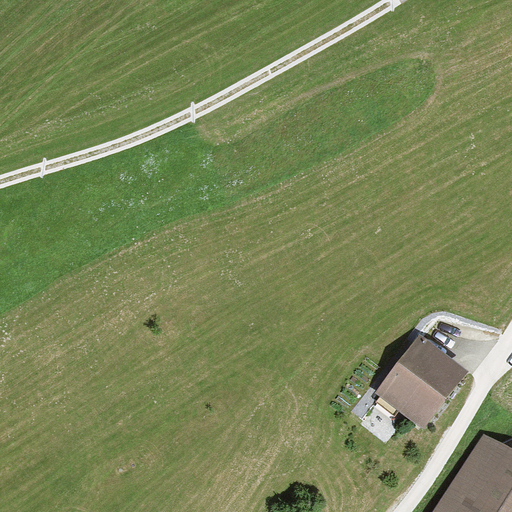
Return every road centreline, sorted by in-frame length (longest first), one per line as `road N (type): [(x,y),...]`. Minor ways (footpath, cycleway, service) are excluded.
road 1 (track): [(0,184),(158,129),(389,0)]
road 2 (track): [(511,334),(399,511)]
